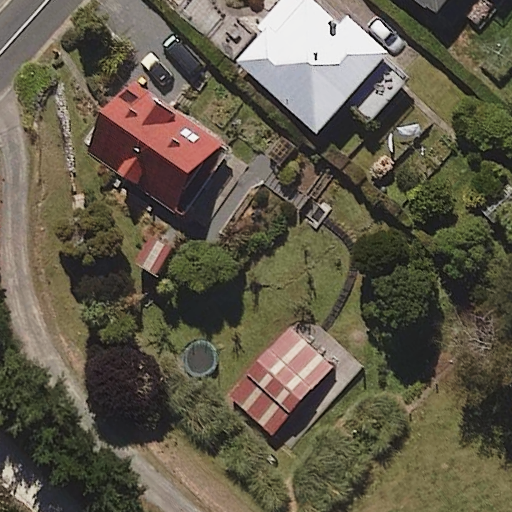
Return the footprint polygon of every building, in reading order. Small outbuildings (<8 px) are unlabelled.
[(346,27),(312,0),(285,0),(231,67),(325,143),(353,108),(376,126),(412,81),(392,64),(399,55),(353,19),(346,27)] [(418,0),(442,19),(455,3),(484,27),(501,6),(493,0),(418,0)] [(226,149),(135,86),(89,153),(180,216),(226,149)] [(180,244),(155,229),(134,264),(160,279),(180,244)] [(319,359),(287,330),(227,395),(274,438),(312,397),(324,408),(360,368),(333,344),(319,359)]
